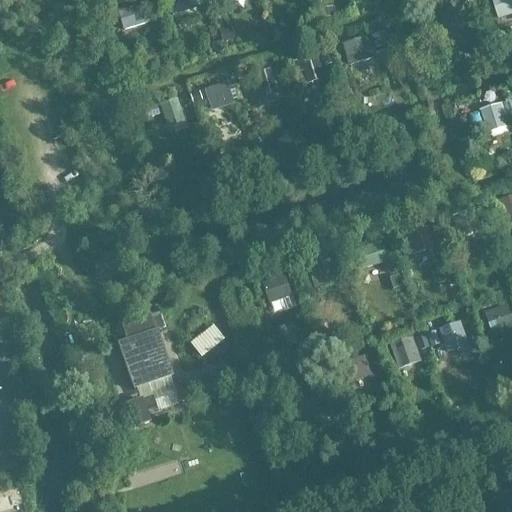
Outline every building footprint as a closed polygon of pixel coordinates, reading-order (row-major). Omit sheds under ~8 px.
[(195,6),(192,0),(168,0),(173,14),(195,6)] [(511,0),(492,0),(499,22),(511,18),(511,0)] [(149,26),(143,4),(115,12),(122,34),(149,26)] [(473,35),(463,8),(440,15),(449,43),(473,35)] [(377,52),(372,37),(353,43),(358,58),(377,52)] [(324,80),(316,55),(297,61),(301,73),(304,72),(308,85),(324,80)] [(278,94),(270,70),(251,77),(254,88),(258,87),(262,100),(278,94)] [(231,105),(225,85),(204,92),(210,111),(231,105)] [(184,123),(176,100),(159,106),(167,128),(184,123)] [(508,129),(502,106),(480,113),(487,135),(508,129)] [(511,225),(511,197),(497,202),(506,228),(511,225)] [(482,232),(474,211),(453,219),(460,240),(482,232)] [(435,249),(428,227),(405,235),(412,256),(435,249)] [(388,263),(381,243),(356,252),(363,272),(388,263)] [(341,282),(333,260),(307,269),(315,291),(341,282)] [(292,298),(285,277),(262,285),(269,305),(292,298)] [(511,330),(511,318),(508,306),(484,314),(492,337),(511,330)] [(468,348),(460,324),(439,332),(448,356),(468,348)] [(172,377),(156,331),(155,330),(116,344),(132,391),(172,377)] [(422,363),(413,338),(390,346),(399,371),(422,363)] [(372,378),(365,357),(343,364),(350,386),(372,378)] [(324,398),(315,374),(294,381),(303,405),(324,398)] [(148,424),(140,400),(123,405),(132,430),(148,424)]
